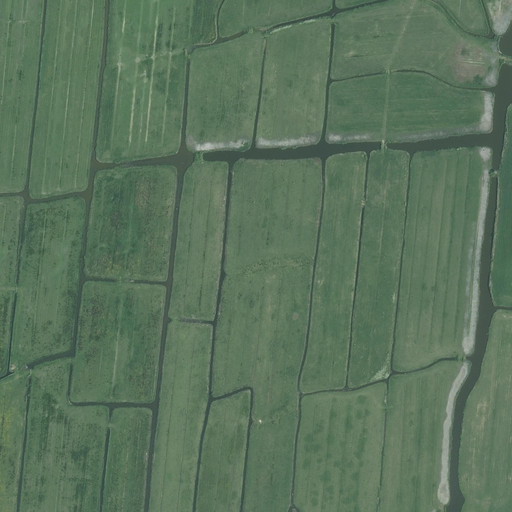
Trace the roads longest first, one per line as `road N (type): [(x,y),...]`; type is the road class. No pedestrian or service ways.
road 1 (track): [(154,511),(197,160),(199,54),(415,0)]
road 2 (track): [(0,386),(17,376),(22,292),(0,288)]
